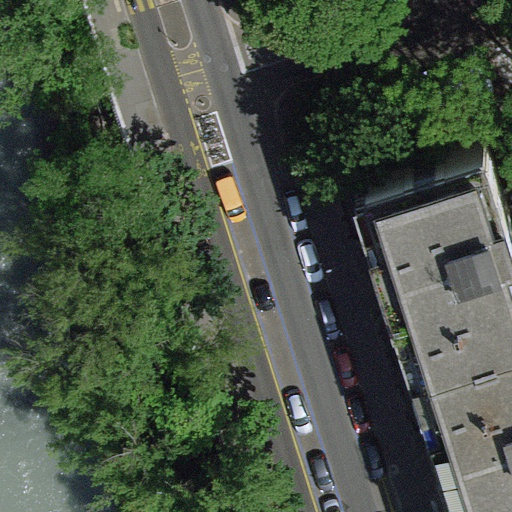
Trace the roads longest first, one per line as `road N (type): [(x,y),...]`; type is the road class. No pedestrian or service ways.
road 1 (tertiary): [(222,70),(364,511)]
road 2 (residential): [(222,70),(453,0)]
